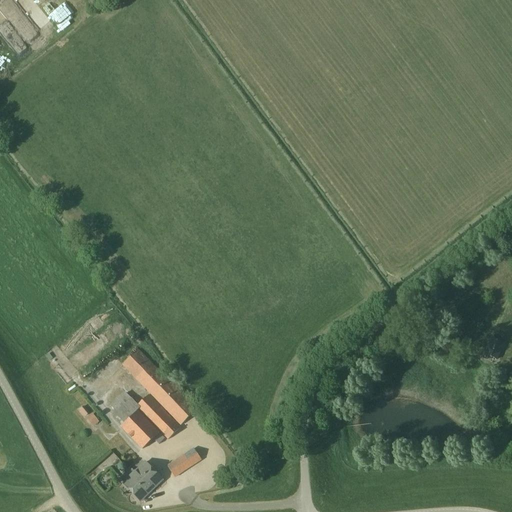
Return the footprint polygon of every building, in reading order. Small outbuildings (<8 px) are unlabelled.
[(49,4),(56,15),(69,7),(64,0),(34,0),(41,9),(49,4)] [(34,20),(40,15),(37,10),(30,16),(34,20)] [(15,25),(25,18),(21,13),(11,20),(15,25)] [(31,27),(24,33),(29,39),(36,34),(31,27)] [(94,341),(71,357),(75,364),(81,363),(83,366),(106,349),(105,344),(101,338),(90,339),(97,334),(96,325),(93,321),(90,321),(67,338),(76,349),(86,342),(94,341)] [(492,338),(485,354),(498,359),(504,344),(492,338)] [(168,413),(181,427),(197,411),(198,410),(185,397),(171,382),(155,367),(139,350),(122,366),(151,395),(168,413)] [(149,395),(139,406),(141,408),(139,410),(168,440),(181,428),(149,395)] [(82,406),(78,409),(84,416),(88,413),(82,406)] [(142,450),(153,439),(159,445),(165,439),(159,433),(138,411),(121,427),(142,450)] [(92,428),(98,423),(91,415),(85,420),(92,428)] [(175,478),(202,461),(194,448),(167,466),(175,478)] [(141,502),(163,481),(145,462),(123,484),(141,502)]
